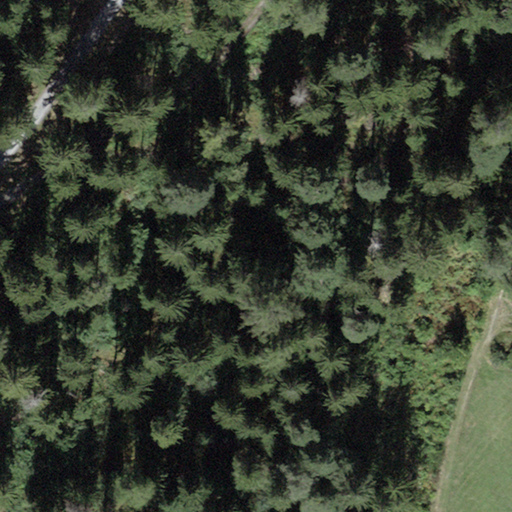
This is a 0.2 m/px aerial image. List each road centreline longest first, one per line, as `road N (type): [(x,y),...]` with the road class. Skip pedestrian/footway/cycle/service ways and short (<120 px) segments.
road 1 (track): [(264,0),(233,49),(188,88),(0,192)]
road 2 (track): [(0,164),(29,136),(118,0)]
